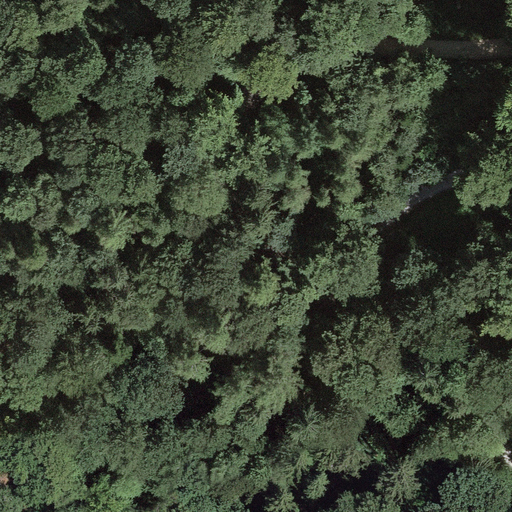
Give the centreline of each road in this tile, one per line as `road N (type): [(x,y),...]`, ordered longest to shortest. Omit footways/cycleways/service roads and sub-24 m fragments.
road 1 (track): [(511,44),(339,47),(291,64),(242,104),(223,154),(239,214),(325,283)]
road 2 (track): [(511,458),(390,355),(325,283),(392,205),(454,172),(511,162)]
road 3 (track): [(0,272),(153,228),(239,214)]
